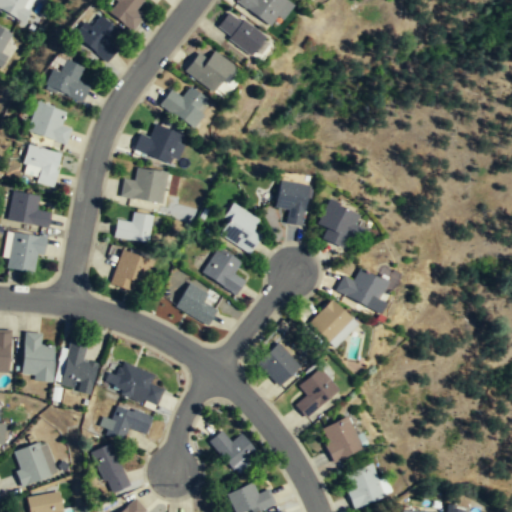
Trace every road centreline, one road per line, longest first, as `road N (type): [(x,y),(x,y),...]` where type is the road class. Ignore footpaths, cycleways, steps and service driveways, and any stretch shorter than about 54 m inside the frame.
road 1 (residential): [(63,301),(99,139),(193,0)]
road 2 (residential): [(213,370),(275,434),(317,511)]
road 3 (residential): [(63,301),(128,320),(213,370)]
road 4 (residential): [(213,370),(293,268)]
